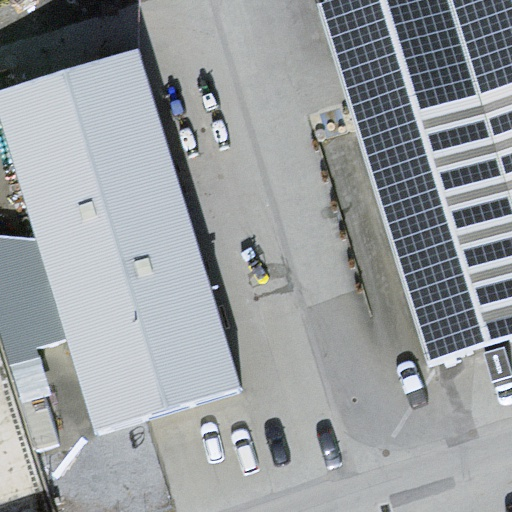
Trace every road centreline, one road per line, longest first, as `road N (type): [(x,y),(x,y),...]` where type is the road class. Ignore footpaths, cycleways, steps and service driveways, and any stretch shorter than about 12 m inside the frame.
road 1 (unclassified): [(511,443),(301,511)]
road 2 (track): [(229,13),(133,16),(97,0)]
